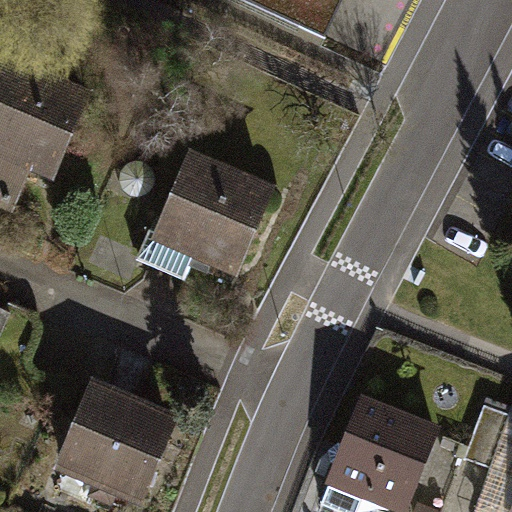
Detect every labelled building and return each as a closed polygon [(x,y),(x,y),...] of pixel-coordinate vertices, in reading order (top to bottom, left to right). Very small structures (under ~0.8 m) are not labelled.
[(223,0),(324,47),(346,0),(223,0)] [(6,66),(0,79),(0,215),(23,226),(78,97),(6,66)] [(273,207),(160,151),(118,236),(230,292),(273,207)] [(66,504),(84,511),(179,511),(210,442),(111,400),(66,504)] [(326,504),(342,511),(421,511),(454,443),(373,406),(326,504)] [(511,511),(511,454),(489,511),(511,511)]
